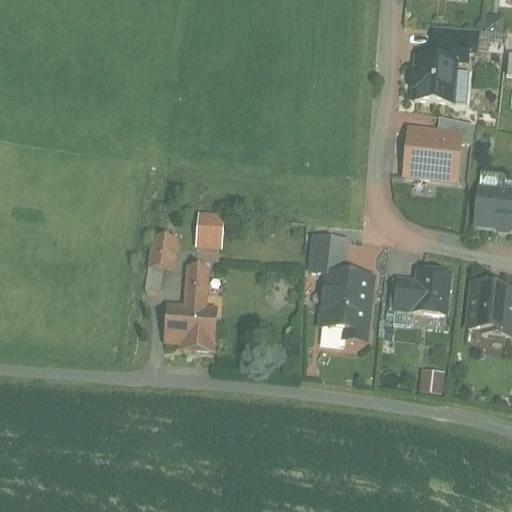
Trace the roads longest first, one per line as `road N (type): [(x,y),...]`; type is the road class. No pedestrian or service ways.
road 1 (residential): [(511,434),(336,402),(0,373)]
road 2 (residential): [(391,0),(372,229),(511,266)]
